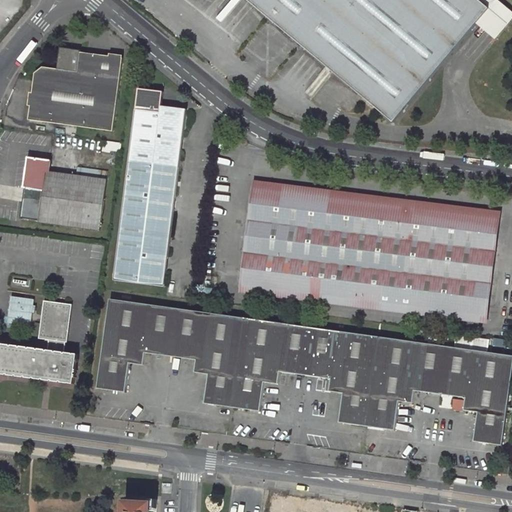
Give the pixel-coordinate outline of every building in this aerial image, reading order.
[(494,0),(256,0),(403,119),(491,13),(499,3),(494,0)] [(511,26),(511,0),(494,0),(499,3),(491,13),(510,29),(511,26)] [(31,120),(116,133),(126,60),(84,54),(84,52),(64,49),(61,70),(47,68),(38,73),(31,120)] [(164,288),(188,111),(163,107),(165,93),(140,89),(114,282),(164,288)] [(51,161),(30,157),(21,217),(38,220),(38,222),(99,230),(106,181),(49,172),(51,161)] [(501,213),(256,181),(255,189),(500,220),(501,213)] [(500,220),(255,189),(243,286),(487,317),(500,220)] [(243,286),(241,293),(487,325),(487,317),(243,286)] [(36,323),(36,297),(11,297),(10,323),(36,323)] [(506,359),(108,300),(95,388),(124,393),(129,363),(143,365),(145,353),(195,360),(193,373),(207,375),(203,404),(260,413),(265,384),(279,386),(281,373),(332,381),(330,393),(344,396),(339,425),(397,433),(401,404),(415,406),(417,394),(468,402),(466,414),(480,416),(476,446),(495,449),(496,445),(506,359)] [(72,306),(43,302),(38,339),(47,341),(46,351),(0,343),(0,373),(73,385),(77,355),(63,353),(64,343),(66,343),(72,306)] [(506,359),(496,445),(505,447),(511,395),(511,356),(507,356),(506,359)] [(511,463),(504,463),(503,474),(511,475),(511,463)] [(154,511),(155,505),(128,503),(127,511),(154,511)]
